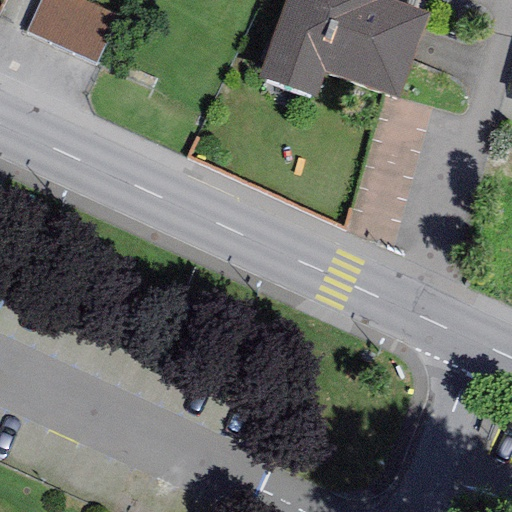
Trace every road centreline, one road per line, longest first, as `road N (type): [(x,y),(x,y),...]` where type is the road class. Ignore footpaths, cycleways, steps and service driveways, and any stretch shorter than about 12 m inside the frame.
road 1 (residential): [(0,126),(477,342)]
road 2 (residential): [(477,342),(429,478),(408,511)]
